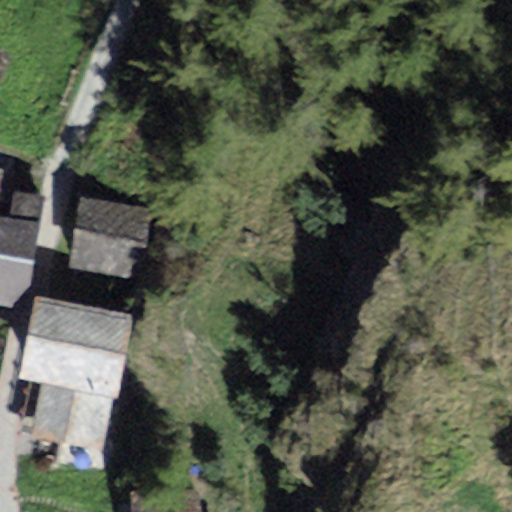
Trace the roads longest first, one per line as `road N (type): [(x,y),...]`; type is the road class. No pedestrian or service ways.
road 1 (residential): [(0,452),(62,177),(0,158)]
road 2 (track): [(62,177),(125,0)]
